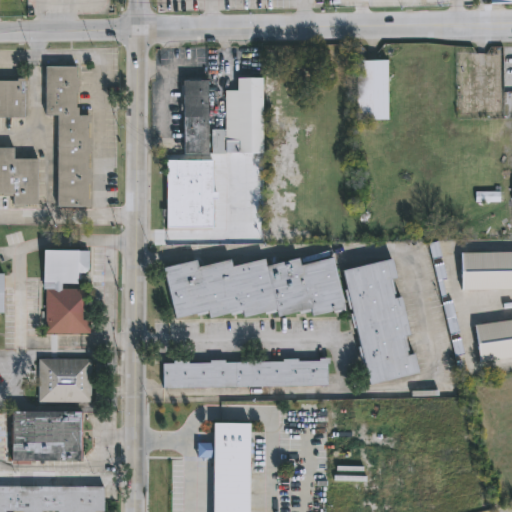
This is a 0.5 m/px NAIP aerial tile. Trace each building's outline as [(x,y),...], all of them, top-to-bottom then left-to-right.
[(388,119),(356,119),(355,59),(387,59),(388,119)] [(74,66),(74,77),(77,77),(77,92),(74,92),(74,107),(76,107),(76,114),(88,114),(88,122),(86,122),(86,138),(89,138),(89,153),(86,153),(86,168),(88,168),(88,183),(86,183),(86,199),(88,199),(88,206),(56,206),(56,115),(44,115),(44,65),(74,66)] [(222,154),(210,154),(210,129),(224,129),(224,90),(234,90),(234,77),(259,78),(259,153),(222,153),(222,154)] [(22,79),(22,118),(0,117),(0,81),(14,81),(14,79),(22,79)] [(205,154),(180,154),(178,80),(203,80),(205,154)] [(0,146),(15,146),(15,158),(38,158),(38,203),(14,203),(14,195),(5,195),(5,193),(0,193),(0,146)] [(164,226),(164,160),(209,160),(208,226),(164,226)] [(500,204),(500,194),(475,194),(475,204),(500,204)] [(77,250),(89,251),(89,274),(80,274),(80,280),(77,280),(77,284),(61,284),(61,288),(54,288),(54,283),(42,283),(42,250),(77,250)] [(511,289),(458,290),(457,253),(511,251),(511,289)] [(330,259),(344,310),(311,318),(309,310),(276,319),(274,311),(242,319),(240,312),(209,320),(207,312),(174,320),(161,270),(194,261),(196,269),(228,261),(230,268),(262,260),(264,268),(297,259),(299,267),(330,259)] [(392,278),(397,297),(400,296),(409,335),(406,335),(410,354),(414,353),(418,373),(368,385),(364,365),(363,365),(341,271),(392,259),(396,277),(392,278)] [(77,289),(77,320),(87,320),(87,333),(43,333),(43,289),(77,289)] [(511,318),(511,356),(476,362),(470,325),(511,318)] [(326,362),(326,387),(161,390),(160,365),(172,365),(172,363),(186,363),(186,365),(208,365),(208,362),(223,361),(223,364),(281,363),(281,360),(296,360),(296,362),(317,362),(317,360),(326,359),(326,362)] [(88,403),(36,402),(36,360),(88,360),(88,403)] [(81,461),(14,461),(14,412),(81,412),(81,461)] [(213,425),(250,426),(248,511),(211,511),(212,459),(195,458),(195,445),(212,445),(213,425)] [(103,511),(94,511),(57,511),(57,510),(40,510),(40,511),(0,511),(0,486),(103,487),(103,511)]
